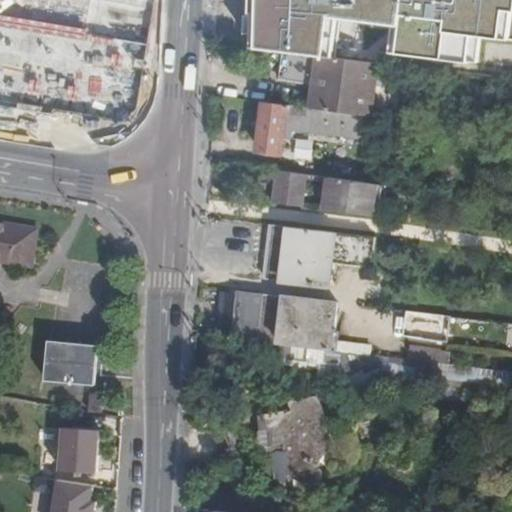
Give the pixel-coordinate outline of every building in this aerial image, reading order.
[(0,0),(0,119),(84,133),(137,97),(150,0),(0,0)] [(254,19),(254,0),(228,0),(228,18),(254,19)] [(378,63),(289,51),(284,51),(281,78),(315,83),(312,109),(364,116),(372,116),(376,86),(378,63)] [(397,66),(378,63),(376,86),(393,88),(394,84),(397,66)] [(364,116),(312,109),(264,103),(258,149),(281,153),(283,138),(290,139),(291,130),(361,139),(364,116)] [(364,116),(361,139),(380,141),(383,118),(372,116),(364,116)] [(314,160),(315,140),(298,139),(296,158),(314,160)] [(274,198),(302,201),(306,175),(277,172),(274,198)] [(325,204),(373,211),(377,185),(328,178),(325,204)] [(274,198),(273,203),(301,207),(302,201),(274,198)] [(373,216),(373,211),(325,204),(324,209),(353,213),(373,216)] [(0,262),(32,267),(37,229),(0,223),(0,262)] [(372,251),(373,239),(270,226),(264,279),(328,287),(331,262),(370,266),(372,251)] [(373,239),(372,251),(391,254),(393,241),(373,239)] [(232,336),(334,349),(340,298),(283,291),(282,295),(238,290),(232,336)] [(447,366),(450,351),(414,345),(412,360),(447,366)] [(93,395),(91,413),(104,414),(105,396),(93,395)] [(295,494),(299,498),(310,501),(312,491),(316,487),(315,464),(320,458),(325,450),(328,452),(332,446),(325,430),(328,429),(321,413),(323,412),(316,398),(303,396),(302,404),(293,402),(289,406),(294,409),(286,414),(284,412),(265,416),(267,431),(259,433),(262,448),(266,447),(272,459),(273,479),(287,482),(288,478),(291,479),(292,483),(292,490),(295,494)] [(100,434),(64,430),(59,469),(97,472),(100,434)] [(58,481),(52,511),(100,511),(105,489),(58,481)]
